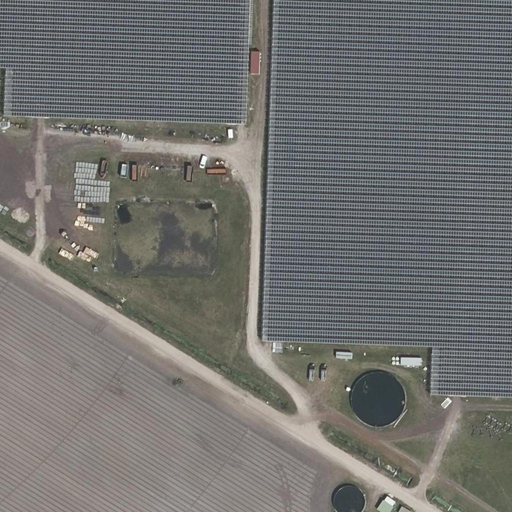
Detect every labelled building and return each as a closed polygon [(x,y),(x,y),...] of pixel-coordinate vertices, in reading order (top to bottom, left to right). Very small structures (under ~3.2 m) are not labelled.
[(4,117),(247,126),(251,0),(0,0),(0,68),(6,69),(4,117)] [(431,396),(511,399),(511,0),(274,0),(262,342),(433,348),(431,396)] [(250,74),(260,74),(260,51),(251,51),(250,74)] [(336,504),(351,511),(354,511),(365,493),(347,484),(336,504)] [(386,496),(377,510),(379,511),(390,511),(397,502),(386,496)]
